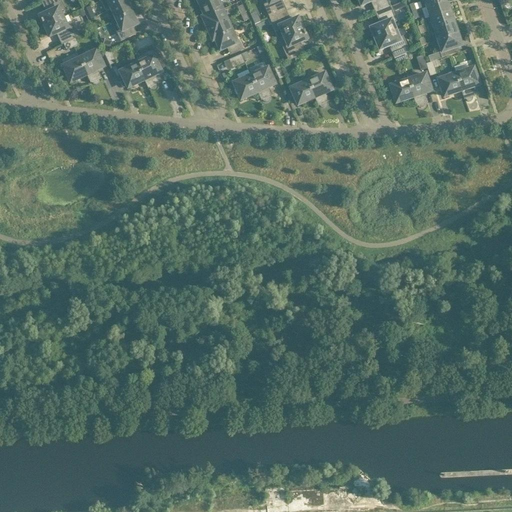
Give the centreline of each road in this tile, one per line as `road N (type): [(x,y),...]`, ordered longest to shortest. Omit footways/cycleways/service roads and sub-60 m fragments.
road 1 (residential): [(57,109),(208,126)]
road 2 (residential): [(368,131),(312,0)]
road 3 (residential): [(337,0),(393,130)]
road 4 (residential): [(229,126),(368,131)]
road 5 (residential): [(208,126),(150,0)]
road 6 (residential): [(171,0),(229,126)]
road 7 (residential): [(4,0),(57,109)]
road 8 (residential): [(393,130),(511,116)]
